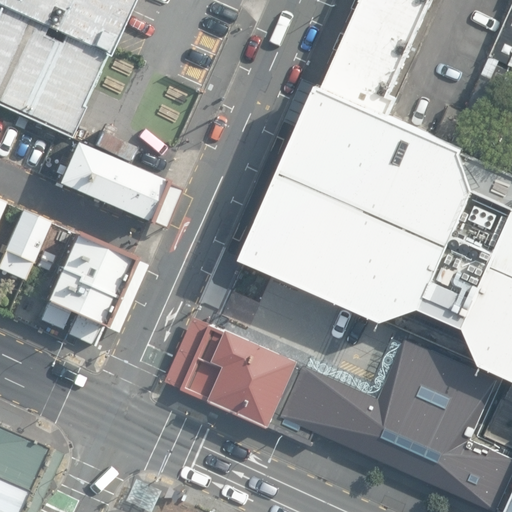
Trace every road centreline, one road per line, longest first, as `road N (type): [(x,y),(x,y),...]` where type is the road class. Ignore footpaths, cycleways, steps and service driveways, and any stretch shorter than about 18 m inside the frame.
road 1 (tertiary): [(185,259),(301,0)]
road 2 (unclassified): [(185,259),(0,176)]
road 3 (tertiary): [(117,418),(185,259)]
road 4 (trunk): [(272,489),(117,418)]
road 5 (trunk): [(117,418),(0,365)]
